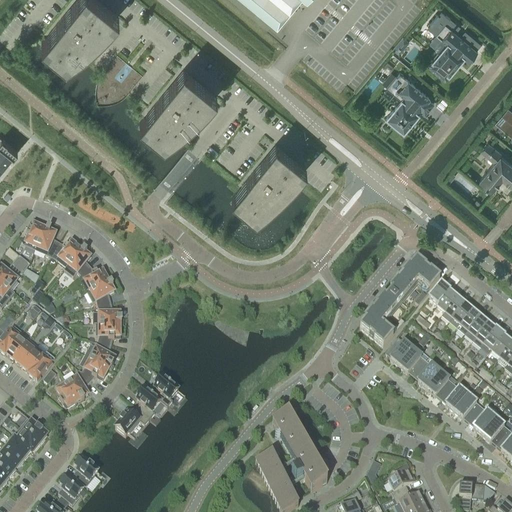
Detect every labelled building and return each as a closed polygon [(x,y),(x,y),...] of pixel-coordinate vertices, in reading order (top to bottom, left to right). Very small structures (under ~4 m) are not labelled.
[(44,38),(41,42),(65,62),(75,56),(80,53),(86,48),(94,41),(96,40),(103,33),(111,24),(118,16),(99,0),(75,0),(63,15),(45,37),(44,38)] [(241,0),(277,29),(301,0),(304,2),(306,0),(241,0)] [(444,79),(447,76),(448,74),(448,75),(462,58),(468,62),(477,51),(445,24),(436,34),(446,43),(427,65),(444,79)] [(403,37),(393,49),(398,54),(408,41),(403,37)] [(183,69),(161,95),(139,123),(163,142),(173,136),(184,128),(192,122),(201,113),(209,105),(217,96),(183,69)] [(429,99),(430,98),(399,73),(397,76),(395,75),(386,86),(401,99),(386,117),(387,119),(387,118),(402,130),(402,131),(403,132),(404,130),(409,124),(409,125),(413,120),(412,120),(417,114),(419,113),(418,113),(420,111),(424,114),(433,103),(429,99)] [(511,111),(507,108),(494,123),(511,138),(511,111)] [(0,137),(0,151),(10,159),(17,151),(16,150),(1,138),(0,137)] [(469,150),(473,153),(478,146),(474,143),(469,150)] [(501,155),(492,147),(487,143),(480,151),(494,162),(479,181),(486,187),(486,188),(489,191),(489,190),(491,191),(498,183),(502,186),(501,187),(506,191),(511,184),(511,165),(500,156),(501,155)] [(299,178),(300,176),(306,169),(275,144),(231,198),(255,218),(265,211),(274,202),(283,194),(291,186),(299,178)] [(0,151),(0,165),(3,168),(10,159),(0,151)] [(35,253),(45,229),(45,228),(44,231),(41,230),(33,226),(32,230),(29,229),(29,230),(28,230),(27,234),(25,237),(28,238),(23,248),(35,253)] [(45,229),(35,253),(45,258),(50,260),(58,245),(52,242),(52,241),(55,236),(50,234),(51,232),(47,230),(45,229)] [(64,273),(82,250),(82,249),(80,251),(71,244),(69,247),(66,246),(66,247),(65,247),(64,249),(58,245),(50,260),(56,263),(65,270),(63,272),(64,273)] [(78,279),(89,269),(85,264),(89,259),(85,256),(86,254),(83,252),(82,250),(64,273),(73,280),(76,276),(78,279)] [(23,274),(29,266),(19,258),(12,266),(23,274)] [(391,293),(385,300),(383,299),(364,322),(365,323),(359,330),(382,349),(393,337),(381,327),(417,284),(429,294),(439,281),(430,274),(429,274),(425,270),(416,262),(410,269),(409,268),(389,291),(391,293)] [(23,274),(12,266),(6,273),(0,269),(0,283),(9,291),(23,274)] [(87,296),(96,291),(109,283),(110,283),(110,282),(107,283),(106,281),(102,273),(99,275),(97,273),(96,273),(94,274),(89,269),(78,279),(87,296)] [(0,310),(1,311),(14,295),(9,291),(0,283),(0,310)] [(109,283),(96,291),(87,296),(92,306),(95,304),(97,309),(110,306),(107,297),(113,294),(111,289),(113,288),(111,285),(110,285),(109,283)] [(440,286),(428,301),(436,308),(449,293),(440,286)] [(449,293),(436,308),(444,314),(456,300),(448,294),(449,293)] [(414,304),(418,307),(426,297),(422,294),(414,304)] [(444,314),(441,318),(449,324),(452,321),(463,307),(456,300),(444,314)] [(51,304),(43,311),(50,316),(55,313),(51,304)] [(110,306),(97,309),(98,315),(92,315),(92,327),(96,327),(121,327),(121,324),(121,321),(119,321),(119,315),(112,315),(110,306)] [(452,321),(449,324),(457,331),(471,314),(463,307),(452,321)] [(34,308),(30,313),(31,319),(33,321),(40,313),(34,308)] [(471,314),(457,331),(465,337),(479,320),(471,314)] [(415,321),(421,326),(424,322),(418,317),(415,321)] [(479,320),(465,337),(472,344),(487,327),(479,320)] [(396,333),(404,324),(400,321),(392,330),(396,333)] [(121,327),(96,327),(92,327),(95,327),(95,339),(99,339),(97,344),(110,348),(112,342),(114,342),(114,341),(115,341),(115,339),(119,339),(119,330),(119,327),(122,328),(122,327),(121,327)] [(487,327),(472,344),(480,350),(495,332),(494,333),(487,327)] [(0,353),(5,357),(6,356),(21,337),(22,336),(13,329),(5,339),(5,338),(0,344),(0,353)] [(495,332),(480,350),(488,357),(491,353),(492,352),(503,339),(495,332)] [(13,362),(29,343),(21,337),(6,356),(13,362)] [(492,352),(491,353),(499,360),(505,352),(511,346),(503,340),(504,339),(503,339),(492,352)] [(398,369),(412,352),(397,341),(384,356),(390,361),(389,362),(398,369)] [(21,369),(37,349),(29,343),(13,362),(21,369)] [(96,363),(110,371),(111,369),(113,366),(111,365),(113,360),(108,357),(110,348),(97,344),(96,350),(90,347),(84,357),(96,363)] [(499,360),(497,362),(505,369),(507,367),(511,360),(511,347),(511,346),(505,352),(499,360)] [(45,356),(37,349),(21,369),(29,375),(42,359),(43,359),(45,356)] [(412,352),(398,369),(407,376),(407,375),(413,380),(428,361),(420,354),(417,357),(412,352)] [(110,371),(96,363),(84,357),(79,368),(85,371),(80,375),(90,384),(94,380),(96,381),(98,381),(99,379),(102,381),(106,373),(108,371),(110,372),(111,372),(110,371)] [(29,375),(28,376),(36,383),(39,379),(40,379),(46,371),(51,365),(43,359),(42,359),(29,375)] [(426,392),(439,375),(434,371),(437,368),(428,361),(413,380),(418,384),(417,385),(426,392)] [(477,366),(471,361),(468,365),(474,370),(477,366)] [(56,377),(50,372),(42,382),(47,387),(56,377)] [(440,403),(453,387),(456,384),(442,372),(439,375),(426,392),(434,399),(435,398),(440,403)] [(90,384),(80,375),(79,374),(65,383),(79,405),(84,401),(83,400),(87,397),(84,391),(90,384)] [(153,399),(160,404),(167,410),(172,404),(170,402),(178,392),(173,388),(175,386),(169,381),(167,383),(161,378),(155,385),(157,386),(154,390),(158,393),(154,399),(153,399)] [(79,405),(65,383),(54,389),(60,399),(58,400),(60,403),(62,407),(62,406),(63,408),(65,406),(67,409),(74,405),(77,403),(78,406),(79,405)] [(494,387),(500,391),(503,388),(497,383),(494,387)] [(453,387),(440,403),(445,407),(445,408),(453,415),(467,399),(453,387)] [(160,404),(153,399),(154,399),(143,390),(138,397),(139,398),(136,402),(141,405),(136,411),(149,422),(155,416),(152,414),(160,404)] [(467,399),(453,415),(462,422),(463,421),(468,426),(481,410),(467,399)] [(481,438),(495,422),(481,410),(468,426),(473,430),(472,431),(481,438)] [(144,429),(149,422),(136,411),(131,417),(127,414),(124,419),(123,418),(119,423),(120,423),(114,430),(125,439),(127,436),(129,437),(139,425),(144,429)] [(311,494),(326,485),(287,418),(272,427),(298,471),(291,475),(295,483),(302,479),(311,494)] [(19,430),(40,447),(45,441),(43,440),(46,437),(31,424),(27,421),(19,430)] [(495,422),(481,438),(490,445),(496,449),(509,433),(495,422)] [(12,439),(31,455),(34,451),(35,452),(40,447),(19,430),(12,439)] [(511,435),(509,433),(496,449),(501,453),(500,454),(509,461),(511,457),(511,435)] [(5,448),(23,463),(28,457),(27,456),(29,453),(31,455),(12,439),(5,448)] [(0,453),(0,458),(15,471),(18,467),(19,468),(23,463),(5,448),(0,453)] [(279,511),(290,511),(297,508),(271,456),(255,464),(279,511)] [(0,473),(8,479),(9,480),(14,475),(12,474),(15,471),(0,458),(0,473)] [(72,480),(85,491),(93,481),(92,480),(96,475),(80,462),(79,462),(74,468),(74,469),(74,470),(78,473),(72,480)] [(390,495),(393,501),(405,495),(403,489),(414,483),(406,467),(396,471),(399,477),(387,483),(393,493),(390,495)] [(63,489),(58,496),(71,507),(79,497),(78,497),(82,491),(66,478),(66,479),(65,478),(59,485),(60,486),(63,489)] [(482,502),(482,503),(483,503),(484,488),(470,487),(471,487),(471,488),(459,487),(458,500),(457,500),(457,499),(456,499),(455,511),(469,511),(470,501),(482,502)] [(335,511),(358,511),(355,503),(360,500),(357,495),(341,503),(342,503),(345,502),(347,506),(336,511),(335,511)] [(405,495),(393,501),(396,507),(399,506),(402,511),(410,511),(425,505),(422,499),(421,500),(418,495),(408,500),(405,495)] [(42,506),(36,511),(64,511),(53,503),(47,509),(43,506),(43,507),(42,506)] [(511,511),(511,509),(505,503),(497,511),(492,508),(488,511),(511,511)]
